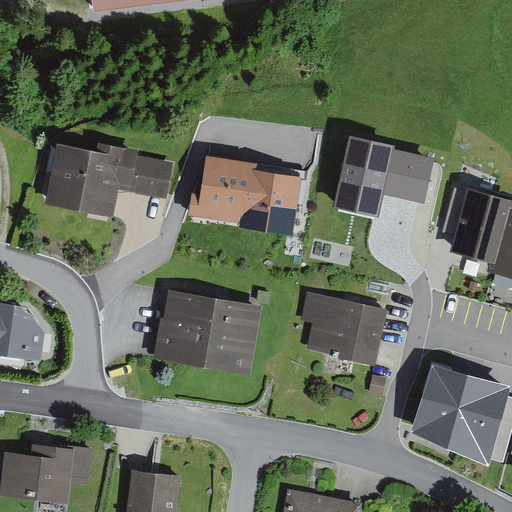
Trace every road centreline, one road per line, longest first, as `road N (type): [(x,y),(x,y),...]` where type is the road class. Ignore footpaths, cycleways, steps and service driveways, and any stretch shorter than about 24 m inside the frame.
road 1 (residential): [(495,511),(380,458),(254,429)]
road 2 (residential): [(81,406),(86,315),(64,280),(0,254)]
road 3 (residential): [(254,429),(81,406)]
